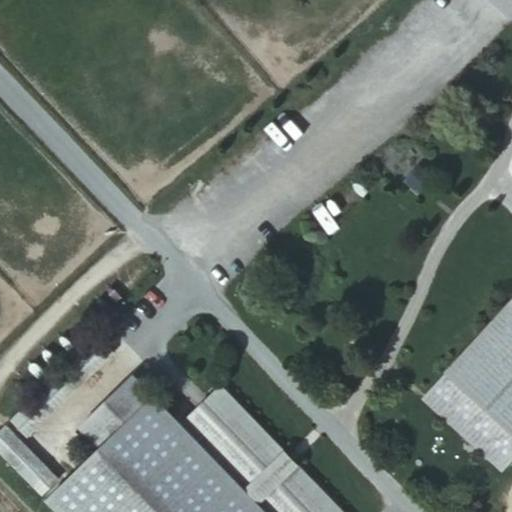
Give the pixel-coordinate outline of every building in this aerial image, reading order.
[(417,194),(434,182),(424,169),(407,181),(417,194)] [(511,305),(449,375),(511,431),(511,305)] [(102,339),(15,422),(28,435),(114,352),(102,339)] [(511,466),(511,431),(449,375),(431,395),(511,467),(511,466)] [(346,511),(224,386),(183,427),(136,378),(74,438),(95,459),(50,502),(60,511),(346,511)] [(0,437),(0,450),(45,498),(59,484),(7,430),(0,437)]
